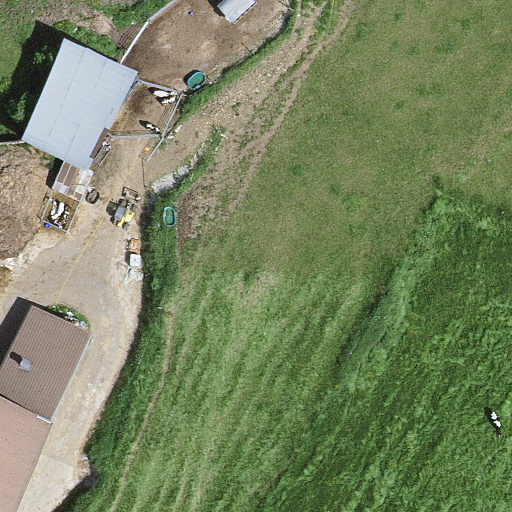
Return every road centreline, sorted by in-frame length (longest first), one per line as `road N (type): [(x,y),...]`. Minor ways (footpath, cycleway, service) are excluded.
road 1 (unclassified): [(42,511),(112,329)]
road 2 (track): [(0,321),(30,277),(66,264),(91,271),(109,291),(112,329)]
